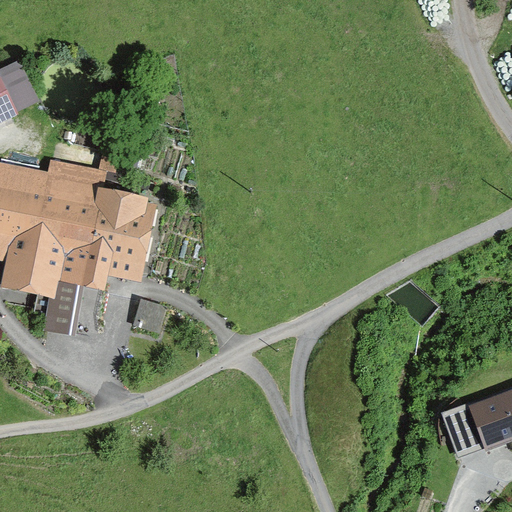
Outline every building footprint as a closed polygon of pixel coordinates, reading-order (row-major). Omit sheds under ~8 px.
[(0,118),(38,100),(23,60),(0,73),(0,118)] [(103,142),(97,165),(110,168),(115,145),(103,142)] [(104,284),(106,269),(134,273),(144,205),(58,192),(60,179),(0,169),(0,250),(2,251),(0,262),(13,264),(10,283),(53,290),(56,271),(63,272),(62,278),(58,277),(50,326),(76,330),(83,281),(104,284)] [(164,334),(169,306),(142,300),(136,329),(164,334)] [(488,445),(511,436),(511,396),(475,410),(488,445)]
